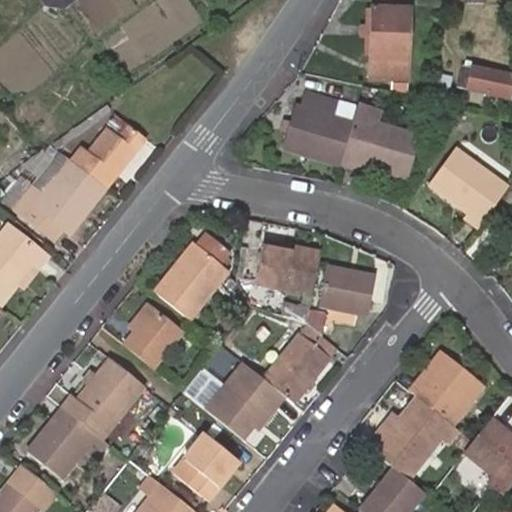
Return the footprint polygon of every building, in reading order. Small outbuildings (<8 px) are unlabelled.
[(39,0),(46,7),(64,11),(78,0),(39,0)] [(410,10),(372,8),(368,81),(405,83),(410,10)] [(511,97),(511,77),(473,71),(468,94),(511,103),(511,97)] [(286,147),(342,163),(354,122),(333,117),(337,102),(307,94),(304,108),(298,106),(286,147)] [(354,122),(342,163),(358,167),(359,160),(407,174),(418,133),(356,116),(354,122)] [(120,143),(88,162),(114,182),(115,183),(128,168),(125,166),(138,151),(141,153),(157,133),(142,120),(120,143)] [(468,217),(482,226),(511,187),(458,147),(433,182),(472,211),(468,217)] [(52,190),(31,206),(63,232),(72,221),(78,226),(114,182),(88,162),(60,183),(54,191),(52,190)] [(23,215),(0,241),(0,288),(12,298),(32,275),(33,273),(29,269),(53,239),(23,215)] [(33,273),(32,275),(37,280),(64,248),(53,239),(29,269),(33,273)] [(195,247),(155,297),(189,324),(229,275),(223,270),(232,260),(206,239),(198,249),(195,247)] [(264,243),(263,250),(292,255),(293,249),(264,243)] [(313,297),(322,254),(293,249),(292,255),(263,250),(256,285),(313,297)] [(328,266),(321,308),(366,316),(373,275),(328,266)] [(0,325),(19,304),(12,298),(0,288),(0,325)] [(136,333),(154,311),(148,305),(130,328),(136,333)] [(136,333),(124,348),(154,373),(183,335),(154,311),(136,333)] [(331,362),(339,352),(307,326),(300,336),(331,362)] [(286,402),(294,408),(331,362),(300,336),(261,382),(286,402)] [(442,352),(410,393),(418,399),(453,426),(484,386),(442,352)] [(143,390),(110,364),(96,381),(88,391),(77,404),(71,399),(62,410),(95,439),(100,443),(143,390)] [(203,413),(241,444),(252,431),(258,424),(264,429),(286,402),(261,382),(242,367),(203,413)] [(206,403),(221,389),(207,376),(193,390),(206,403)] [(88,391),(96,381),(90,377),(82,386),(88,391)] [(379,435),(368,448),(393,469),(406,479),(439,437),(447,443),(457,430),(453,426),(418,399),(400,421),(385,439),(379,435)] [(95,439),(62,410),(26,455),(60,482),(76,462),(95,439)] [(393,416),(379,435),(385,439),(400,421),(393,416)] [(511,441),(489,422),(464,454),(493,478),(496,474),(511,488),(511,487),(511,441)] [(258,424),(252,431),(258,436),(264,429),(258,424)] [(205,506),(237,466),(202,438),(181,465),(195,475),(184,489),(205,506)] [(100,443),(95,439),(76,462),(85,470),(105,446),(100,443)] [(38,511),(53,494),(22,469),(0,496),(0,511),(38,511)] [(406,479),(393,469),(358,511),(407,511),(423,493),(406,479)] [(496,474),(493,478),(509,491),(511,488),(496,474)] [(189,511),(161,489),(142,511),(189,511)] [(116,511),(118,511),(100,496),(86,511),(116,511)]
